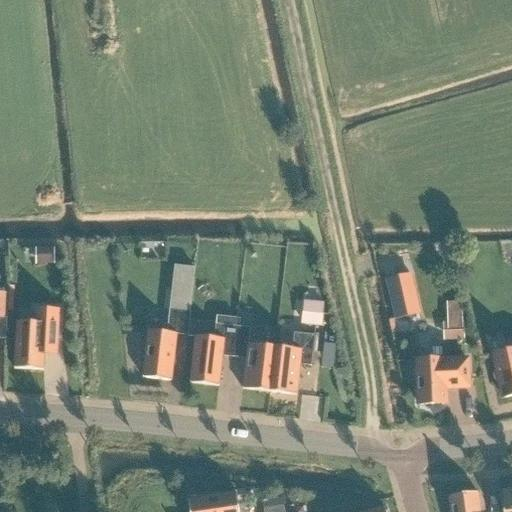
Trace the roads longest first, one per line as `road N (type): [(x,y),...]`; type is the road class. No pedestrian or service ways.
road 1 (track): [(288,0),(360,332),(370,450)]
road 2 (tertiary): [(404,460),(160,425),(0,413)]
